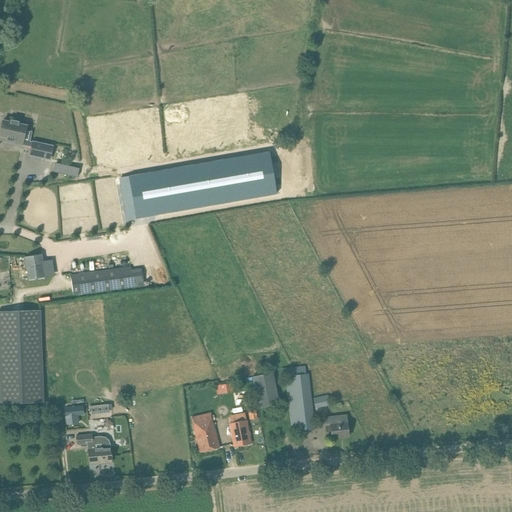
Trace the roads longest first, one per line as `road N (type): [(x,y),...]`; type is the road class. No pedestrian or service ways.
road 1 (unclassified): [(511,446),(0,497)]
road 2 (unknown): [(0,227),(65,251),(127,238)]
